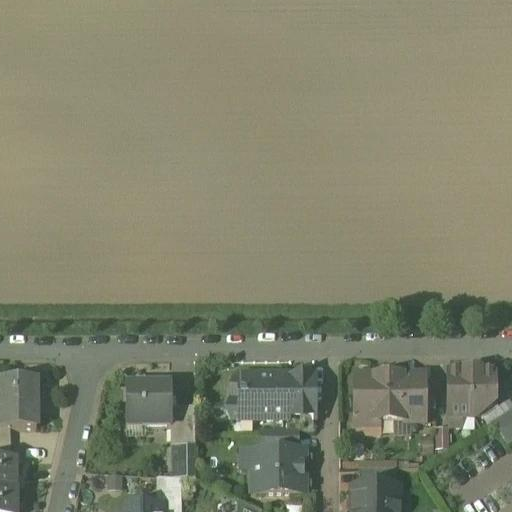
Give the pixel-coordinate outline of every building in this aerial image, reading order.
[(494,377),(448,377),(448,423),(449,423),(449,431),(461,431),(461,423),(474,423),(495,408),(494,377)] [(314,387),(286,387),(287,417),(313,417),(313,421),(315,421),(314,382),(314,387)] [(422,382),(356,382),(356,440),(380,440),(379,428),(422,428),(422,416),(435,416),(435,406),(422,406),(422,382)] [(276,383),(240,383),(240,401),(231,401),(231,403),(240,403),(240,423),(287,423),(287,417),(286,387),(286,384),(276,384),(276,383)] [(36,386),(0,386),(1,415),(4,415),(5,435),(11,435),(37,434),(36,386)] [(171,433),(171,393),(126,394),(126,428),(141,427),(141,433),(171,433)] [(511,410),(509,405),(499,411),(504,418),(511,413),(511,410)] [(511,414),(492,427),(500,439),(511,431),(511,414)] [(195,417),(181,418),(181,452),(195,452),(195,438),(195,417)] [(511,431),(500,439),(507,451),(511,447),(511,431)] [(0,451),(11,451),(11,435),(5,435),(0,434),(0,451)] [(297,437),(263,437),(263,453),(269,452),(269,457),(291,457),(291,452),(297,453),(297,437)] [(0,467),(12,467),(11,451),(0,451),(0,467)] [(269,457),(253,457),(253,499),(303,499),(303,481),(299,481),(299,471),(303,471),(303,457),(291,457),(269,457)] [(0,495),(16,495),(15,467),(12,467),(0,467),(0,495)] [(395,474),(359,474),(359,492),(395,492),(395,474)] [(108,478),(107,492),(123,493),(123,479),(108,478)] [(181,511),(181,484),(166,484),(166,511),(181,511)] [(359,492),(351,492),(351,511),(399,511),(399,505),(397,505),(397,492),(395,492),(359,492)] [(15,511),(16,495),(0,495),(0,511),(15,511)]
